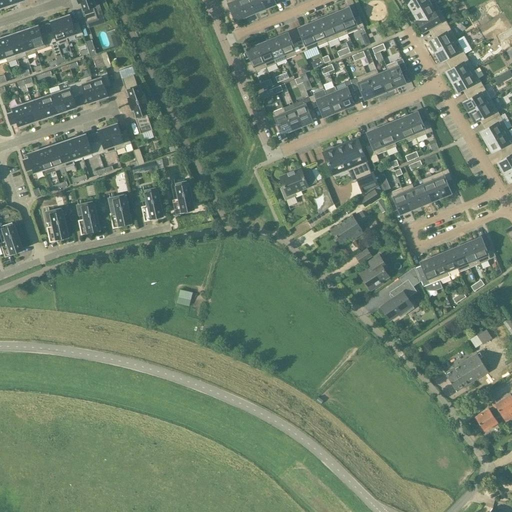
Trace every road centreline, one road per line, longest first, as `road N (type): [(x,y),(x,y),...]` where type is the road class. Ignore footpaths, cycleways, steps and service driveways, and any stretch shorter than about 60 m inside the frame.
road 1 (residential): [(0,289),(68,262),(171,239),(226,229),(276,236),(401,354),(458,421),(488,469),(452,511)]
road 2 (unclassified): [(377,509),(297,436),(208,388),(107,358),(0,348)]
road 3 (residential): [(500,190),(407,229),(415,248),(510,207)]
road 4 (residential): [(266,144),(270,155),(439,83)]
road 5 (residential): [(168,227),(42,259)]
road 6 (residential): [(0,147),(122,105)]
road 7 (residential): [(439,83),(500,190)]
